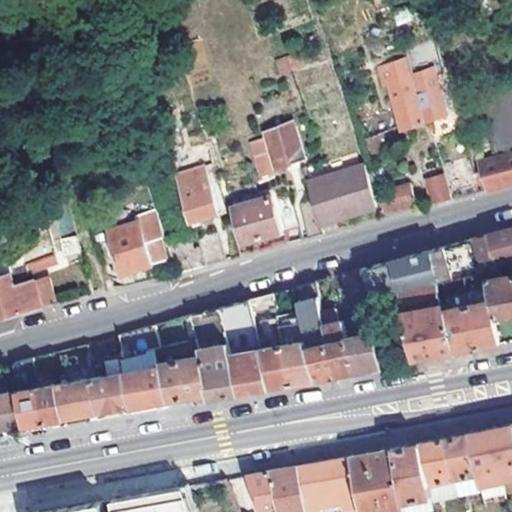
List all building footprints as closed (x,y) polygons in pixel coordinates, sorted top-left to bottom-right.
[(54,46),(51,42),(35,50),(54,88),(80,75),(64,41),(54,46)] [(436,47),(406,56),(426,117),(451,110),(438,70),(443,68),(436,47)] [(290,67),(285,54),(273,58),(279,71),(290,67)] [(426,117),(406,56),(376,64),(383,84),(388,83),(401,125),(426,117)] [(511,77),(480,88),(484,105),(487,121),(496,147),(511,141),(511,77)] [(78,111),(58,117),(65,149),(86,143),(78,111)] [(294,127),(251,143),(262,174),(306,158),(294,127)] [(46,137),(26,144),(29,154),(48,148),(46,137)] [(511,155),(478,164),(486,190),(511,182),(511,155)] [(378,164),(366,167),(367,171),(378,205),(379,209),(382,218),(417,209),(410,183),(384,191),(381,179),(382,179),(378,164)] [(471,167),(445,174),(453,199),(468,195),(479,192),(471,167)] [(177,176),(181,189),(191,221),(219,213),(205,168),(177,176)] [(367,171),(306,186),(311,201),(319,225),(352,217),(350,213),(378,205),(367,171)] [(453,199),(445,174),(444,174),(424,179),(432,205),(433,204),(443,201),(453,199)] [(35,182),(40,196),(62,190),(58,175),(35,182)] [(234,208),(251,203),(248,194),(231,199),(234,208)] [(285,228),(296,225),(289,196),(276,199),(285,228)] [(244,242),(281,231),(271,197),(251,203),(234,208),(244,242)] [(319,225),(311,201),(297,205),(308,238),(321,234),(319,225)] [(350,213),(352,217),(379,209),(378,205),(350,213)] [(156,218),(153,209),(138,214),(139,220),(146,241),(159,238),(163,236),(156,218)] [(110,229),(114,241),(117,254),(123,271),(165,259),(159,238),(146,241),(139,220),(110,229)] [(511,228),(475,238),(474,238),(480,263),(485,262),(485,266),(511,257),(511,228)] [(194,232),(164,241),(176,274),(177,274),(191,270),(204,267),(196,238),(194,232)] [(216,233),(196,238),(204,267),(215,264),(225,261),(216,233)] [(79,252),(75,238),(58,243),(62,257),(79,252)] [(416,254),(381,264),(362,269),(367,289),(369,300),(400,293),(399,291),(438,282),(463,276),(486,270),(485,266),(485,262),(480,263),(474,238),(444,247),(416,254)] [(117,254),(114,241),(104,244),(108,257),(117,254)] [(56,254),(24,263),(27,273),(58,263),(56,254)] [(0,266),(0,317),(40,307),(31,279),(12,285),(10,278),(27,273),(24,263),(7,268),(6,265),(0,266)] [(90,293),(83,265),(66,270),(73,297),(90,293)] [(362,269),(339,275),(347,306),(369,300),(367,289),(362,269)] [(491,296),(495,315),(511,310),(511,269),(487,274),(491,296)] [(47,274),(31,279),(40,307),(56,302),(47,274)] [(326,324),(317,281),(297,287),(307,330),(311,329),(315,346),(311,347),(317,379),(325,378),(338,375),(326,324)] [(443,308),(438,282),(399,291),(400,293),(414,359),(440,353),(454,350),(444,307),(443,308)] [(260,335),(263,349),(271,387),(280,386),(294,383),(285,345),(275,293),(252,299),(260,335)] [(491,296),(469,302),(479,345),(488,343),(500,340),(495,315),(491,296)] [(252,299),(221,308),(228,341),(260,335),(252,299)] [(469,302),(444,307),(454,350),(467,348),(479,345),(469,302)] [(221,308),(191,316),(208,392),(210,398),(221,396),(240,393),(231,354),(228,341),(221,308)] [(191,316),(155,325),(169,399),(196,394),(208,392),(191,316)] [(326,324),(338,375),(347,373),(357,371),(350,337),(346,320),(326,324)] [(155,325),(118,335),(126,371),(133,406),(159,401),(169,399),(155,325)] [(377,330),(350,337),(357,371),(367,369),(386,365),(377,330)] [(309,340),(285,345),(294,383),(306,381),(317,379),(311,347),(309,340)] [(263,349),(231,354),(240,393),(252,391),(271,387),(263,349)] [(0,367),(0,366),(0,429),(6,429),(26,425),(18,390),(7,392),(0,367)] [(133,406),(126,371),(93,376),(100,412),(120,408),(133,406)] [(100,412),(93,376),(59,382),(66,418),(86,414),(100,412)] [(59,382),(39,386),(46,421),(58,419),(66,418),(59,382)] [(39,386),(18,390),(26,425),(38,423),(46,421),(39,386)] [(506,478),(511,477),(511,422),(511,423),(495,426),(506,478)] [(482,483),(506,478),(495,426),(491,427),(471,431),(480,473),(482,483)] [(455,478),(480,473),(471,431),(452,435),(446,436),(455,478)] [(431,482),(455,478),(446,436),(429,439),(422,440),(431,482)] [(433,493),(431,482),(422,440),(402,444),(395,446),(403,500),(433,493)] [(353,454),(362,506),(363,511),(387,511),(405,509),(403,500),(395,446),(387,447),(353,454)] [(362,506),(353,454),(329,459),(301,464),(308,511),(323,511),(322,505),(341,501),(342,509),(362,506)] [(280,511),(308,511),(301,464),(279,468),(271,469),(279,507),(280,511)] [(261,510),(270,509),(279,507),(271,469),(259,472),(251,473),(261,510)] [(458,496),(483,490),(482,483),(480,473),(455,478),(458,496)]
